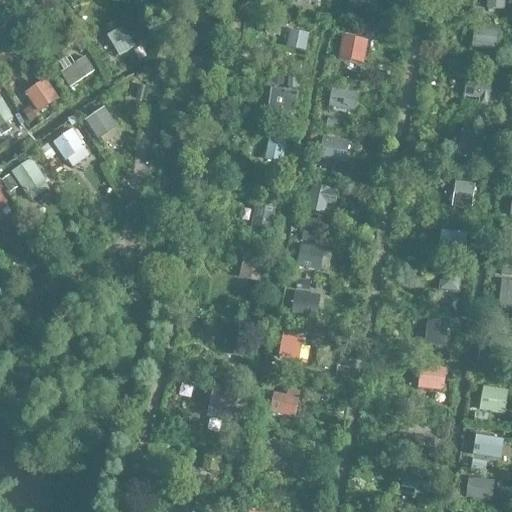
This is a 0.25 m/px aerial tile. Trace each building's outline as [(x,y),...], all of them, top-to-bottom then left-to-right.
[(155,0),(131,0),(141,15),(158,5),(155,0)] [(365,0),(342,0),(341,8),(365,10),(365,0)] [(489,0),(489,8),(508,9),(507,0),(489,0)] [(495,42),(496,15),(464,14),(463,41),(495,42)] [(123,29),(107,38),(119,60),(135,50),(123,29)] [(291,67),(298,32),(279,29),(272,64),(291,67)] [(344,33),(339,58),(366,62),(370,38),(344,33)] [(141,49),(133,54),(140,64),(148,59),(141,49)] [(70,90),(95,74),(86,60),(72,68),(67,60),(59,65),(65,73),(61,76),(70,90)] [(46,82),(25,97),(38,117),(60,103),(46,82)] [(488,105),(490,85),(461,82),(460,102),(488,105)] [(301,92),(275,86),(269,111),(295,117),(301,92)] [(330,87),(330,114),(359,115),(359,87),(330,87)] [(149,90),(139,88),(136,102),(145,104),(149,90)] [(1,101),(0,101),(0,130),(15,121),(1,101)] [(37,120),(30,109),(23,114),(30,125),(37,120)] [(104,111),(85,124),(98,144),(118,130),(104,111)] [(79,125),(75,118),(67,122),(71,129),(79,125)] [(465,151),(483,149),(481,129),(463,131),(465,151)] [(286,163),(289,133),(265,131),(262,160),(286,163)] [(90,159),(72,133),(53,146),(66,165),(68,163),(73,170),(90,159)] [(349,137),(323,137),(323,162),(349,162),(349,137)] [(56,158),(48,147),(40,153),(48,164),(56,158)] [(32,162),(11,176),(26,198),(28,197),(32,203),(49,192),(44,185),(46,184),(32,162)] [(472,171),(448,168),(444,203),(469,206),(472,171)] [(18,190),(10,178),(2,184),(10,196),(18,190)] [(328,184),(306,182),(303,216),(325,218),(328,184)] [(9,206),(0,193),(0,223),(12,215),(6,207),(9,206)] [(251,209),(248,229),(268,232),(271,212),(251,209)] [(443,229),(442,244),(465,245),(466,230),(443,229)] [(325,247),(301,244),(298,268),(322,271),(325,247)] [(253,282),(256,254),(228,251),(225,279),(253,282)] [(454,267),(431,265),(429,291),(453,293),(454,267)] [(511,274),(496,274),(496,294),(511,294),(511,274)] [(307,292),(285,291),(282,319),(305,321),(307,292)] [(444,314),(423,312),(420,339),(441,341),(444,314)] [(305,336),(283,334),(281,356),(304,358),(305,336)] [(511,338),(490,339),(490,366),(511,366),(511,338)] [(449,368),(423,364),(419,390),(444,394),(449,368)] [(506,387),(481,386),(480,408),(505,409),(506,387)] [(295,413),(286,387),(264,395),(273,421),(295,413)] [(193,409),(220,410),(220,389),(194,388),(193,409)] [(432,436),(404,432),(401,453),(428,458),(432,436)] [(475,434),(473,458),(503,460),(504,436),(475,434)] [(226,451),(204,450),(204,472),(225,472),(226,451)] [(490,479),(467,479),(467,504),(490,504),(490,479)]
